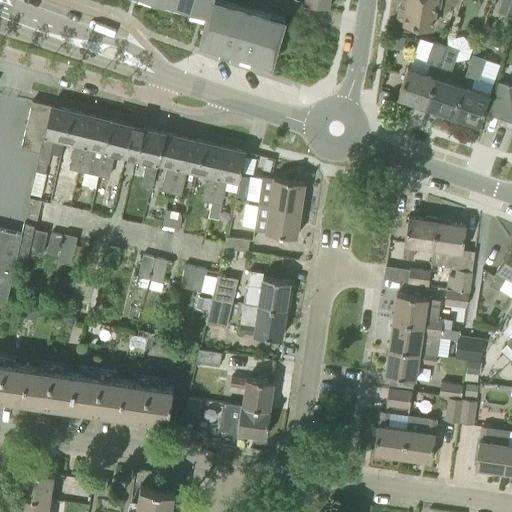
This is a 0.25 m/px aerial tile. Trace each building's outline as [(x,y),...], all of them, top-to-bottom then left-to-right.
[(192,0),(190,7),(208,12),(211,0),(192,0)] [(211,0),(208,12),(200,41),(231,50),(230,52),(241,55),(241,53),(273,62),(285,17),(284,17),(283,21),(270,18),(271,14),(228,1),(226,6),(213,2),(214,0),(211,0)] [(305,0),(305,5),(329,8),(330,0),(305,0)] [(408,0),(405,23),(432,27),(436,0),(408,0)] [(511,14),(511,0),(503,0),(500,11),(511,14)] [(389,46),(403,48),(405,36),(391,34),(389,46)] [(398,94),(425,104),(447,44),(434,40),(427,60),(431,62),(427,73),(408,66),(398,94)] [(447,44),(425,104),(452,114),(462,86),(443,79),(447,68),(451,69),(458,49),(447,44)] [(462,86),(452,114),(480,124),(490,96),(469,88),(473,77),(478,79),(485,58),(473,54),(462,86)] [(511,82),(509,84),(499,80),(488,113),(511,121),(511,82)] [(41,150),(52,104),(33,100),(22,145),(41,150)] [(65,138),(72,109),(52,104),(41,150),(37,169),(46,171),(54,136),(65,138)] [(92,114),(72,109),(65,138),(76,141),(70,167),(79,169),(92,114)] [(99,173),(112,119),(92,114),(79,169),(88,171),(99,173)] [(112,119),(99,173),(91,207),(101,210),(115,150),(127,153),(134,124),(112,119)] [(157,161),(164,131),(143,126),(136,156),(147,158),(141,184),(151,186),(157,161)] [(164,131),(157,161),(168,163),(162,188),(172,191),(184,136),(164,131)] [(184,136),(172,191),(180,193),(186,168),(198,170),(205,141),(184,136)] [(205,141),(198,170),(209,173),(203,198),(213,200),(225,146),(205,141)] [(239,180),(240,173),(246,150),(225,146),(213,200),(209,216),(219,218),(228,178),(239,180)] [(240,173),(239,180),(235,196),(247,198),(253,176),(240,173)] [(258,202),(303,208),(305,196),(303,196),(305,181),(262,175),(258,202)] [(30,196),(24,221),(35,223),(41,198),(30,196)] [(303,208),(258,202),(254,230),(297,236),(299,221),(302,222),(303,208)] [(178,227),(182,211),(167,207),(162,223),(178,227)] [(416,244),(434,247),(438,217),(427,215),(426,218),(409,215),(403,256),(414,258),(416,244)] [(432,261),(461,265),(463,251),(467,224),(450,222),(450,219),(438,217),(434,247),(432,261)] [(0,294),(6,296),(15,259),(26,261),(28,251),(34,228),(35,223),(24,221),(21,233),(0,228),(0,294)] [(34,228),(28,251),(43,254),(48,231),(34,228)] [(52,232),(47,251),(58,254),(63,234),(52,232)] [(248,250),(250,238),(226,234),(225,246),(228,246),(237,248),(248,250)] [(71,259),(76,237),(65,235),(60,257),(71,259)] [(511,276),(511,244),(489,281),(500,288),(509,275),(511,276)] [(110,245),(105,265),(117,268),(121,248),(110,245)] [(226,256),(235,258),(237,248),(228,246),(226,256)] [(143,253),(138,275),(139,276),(149,278),(155,256),(143,253)] [(156,256),(150,278),(162,281),(167,259),(156,256)] [(192,286),(197,266),(186,263),(181,284),(192,286)] [(411,265),(410,267),(409,279),(409,281),(430,284),(431,267),(411,265)] [(197,266),(192,286),(203,289),(208,268),(197,266)] [(450,273),(448,287),(469,290),(472,270),(455,267),(455,274),(450,273)] [(243,302),(289,308),(290,298),(288,297),(290,280),(261,276),(261,271),(248,270),(243,302)] [(219,273),(213,297),(233,301),(238,277),(219,273)] [(164,282),(162,281),(150,278),(148,287),(162,290),(164,282)] [(469,290),(448,287),(446,302),(467,305),(469,290)] [(398,293),(394,319),(442,326),(451,328),(452,318),(439,316),(441,298),(427,297),(398,293)] [(196,307),(210,311),(213,299),(199,295),(196,307)] [(37,297),(35,304),(45,307),(46,299),(37,297)] [(233,301),(213,297),(213,299),(210,311),(207,320),(227,325),(233,301)] [(287,321),(289,308),(243,302),(239,331),(282,337),(285,321),(287,321)] [(26,317),(37,319),(39,309),(28,307),(26,317)] [(438,334),(441,334),(442,326),(394,319),(390,346),(435,352),(438,334)] [(145,348),(148,338),(133,334),(130,345),(145,348)] [(456,355),(468,357),(471,336),(459,334),(458,340),(456,355)] [(484,337),(471,336),(468,357),(481,359),(484,337)] [(435,352),(390,346),(386,374),(391,374),(389,386),(413,390),(414,377),(416,378),(418,359),(437,362),(438,352),(435,352)] [(220,364),(222,351),(200,347),(197,360),(220,364)] [(480,373),(482,360),(469,359),(467,371),(480,373)] [(0,360),(0,395),(169,420),(174,386),(0,360)] [(248,390),(246,404),(270,408),(274,380),(250,377),(250,380),(231,377),(230,387),(248,390)] [(440,394),(449,395),(462,397),(464,383),(442,379),(440,394)] [(467,381),(464,397),(477,399),(480,383),(467,381)] [(410,406),(413,390),(389,386),(387,403),(410,406)] [(463,397),(462,397),(449,395),(446,418),(460,420),(463,397)] [(189,397),(183,419),(197,422),(202,400),(189,397)] [(464,397),(463,397),(460,420),(474,422),(477,399),(464,397)] [(271,408),(270,408),(246,404),(227,401),(223,428),(268,435),(271,408)] [(374,450),(404,455),(408,428),(390,425),(392,411),(380,410),(374,450)] [(410,414),(408,428),(404,455),(432,459),(438,418),(410,414)] [(505,470),(508,442),(491,440),(493,426),(482,425),(476,466),(505,470)] [(20,493),(50,498),(54,472),(24,467),(20,493)] [(89,477),(87,489),(105,492),(107,480),(89,477)] [(141,485),(137,511),(171,511),(175,490),(141,485)] [(48,511),(50,498),(20,493),(17,511),(48,511)]
